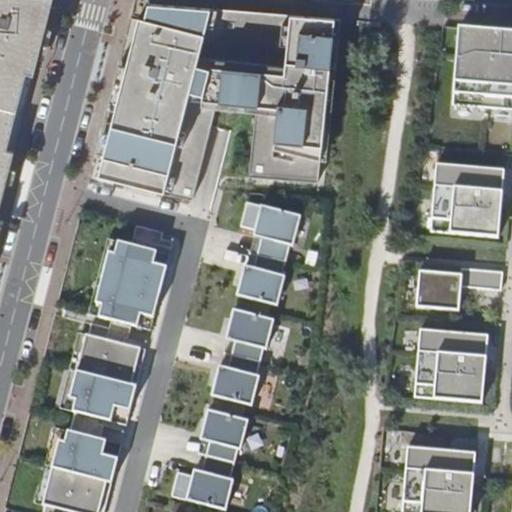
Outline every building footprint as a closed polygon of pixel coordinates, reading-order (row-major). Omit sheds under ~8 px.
[(0,0),(0,204),(52,0),(0,0)] [(121,56),(128,57),(136,28),(149,3),(135,2),(121,56)] [(114,114),(98,176),(192,200),(218,103),(254,106),(249,177),(318,182),(336,18),(149,3),(136,28),(128,57),(121,56),(107,112),(114,114)] [(511,32),(459,28),(452,106),(511,111),(511,32)] [(114,114),(107,112),(91,174),(98,176),(114,114)] [(498,239),(501,205),(504,171),(436,165),(430,233),(498,239)] [(257,256),(286,263),(290,246),(294,247),(301,217),(247,203),(240,227),(255,231),(254,237),(262,239),(257,256)] [(136,227),(131,246),(149,251),(151,245),(171,250),(173,243),(162,240),(163,234),(136,227)] [(119,243),(107,240),(89,315),(99,318),(103,305),(96,304),(108,254),(115,255),(119,243)] [(103,305),(99,318),(112,321),(130,326),(151,331),(170,256),(149,251),(131,246),(119,243),(115,255),(108,254),(96,304),(103,305)] [(283,276),(286,263),(257,256),(254,269),(245,267),(238,297),(278,307),(286,277),(283,276)] [(459,312),(461,288),(501,291),(503,273),(462,269),(461,276),(419,272),(416,308),(459,312)] [(236,343),(232,356),(261,363),(264,350),(267,351),(275,321),(234,311),(227,341),(236,343)] [(130,326),(112,321),(111,325),(110,329),(107,341),(116,343),(118,333),(128,336),(129,329),(130,326)] [(104,511),(122,445),(101,440),(82,435),(87,416),(105,421),(127,426),(146,351),(125,345),(128,336),(118,333),(116,343),(107,341),(110,329),(91,324),(88,336),(86,335),(70,400),(75,401),(73,413),(75,413),(70,433),(68,432),(65,443),(59,442),(42,506),(44,507),(43,511),(63,511),(64,511),(104,511)] [(482,405),(485,371),(488,337),(420,331),(414,399),(482,405)] [(79,333),(60,409),(73,413),(75,401),(70,400),(86,335),(79,333)] [(261,363),(232,356),(229,370),(220,367),(213,397),(253,407),(261,378),(258,377),(261,363)] [(250,422),(210,411),(202,441),(211,443),(207,457),(236,464),(239,451),(242,452),(250,422)] [(105,421),(87,416),(82,435),(101,440),(105,421)] [(35,504),(42,506),(59,442),(65,443),(68,432),(54,428),(35,504)] [(470,511),(476,455),(407,449),(401,511),(470,511)] [(231,481),(236,464),(207,457),(203,473),(195,471),(193,477),(179,473),(173,498),(227,511),(235,482),(231,481)]
